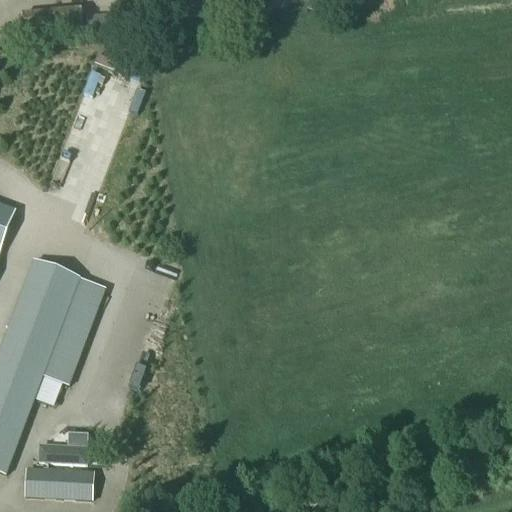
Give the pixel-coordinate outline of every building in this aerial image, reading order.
[(122,0),(123,11),(175,8),(174,0),(122,0)] [(271,0),(181,0),(183,21),(273,14),(271,0)] [(146,12),(146,14),(86,19),(87,41),(180,34),(179,10),(146,12)] [(21,18),(24,47),(84,41),(81,12),(21,18)] [(0,249),(13,214),(0,209),(0,249)] [(0,477),(7,480),(46,376),(45,376),(80,283),(33,266),(0,353),(0,477)] [(38,467),(87,470),(88,452),(39,449),(38,467)] [(28,474),(27,500),(55,502),(90,503),(91,478),(28,474)]
